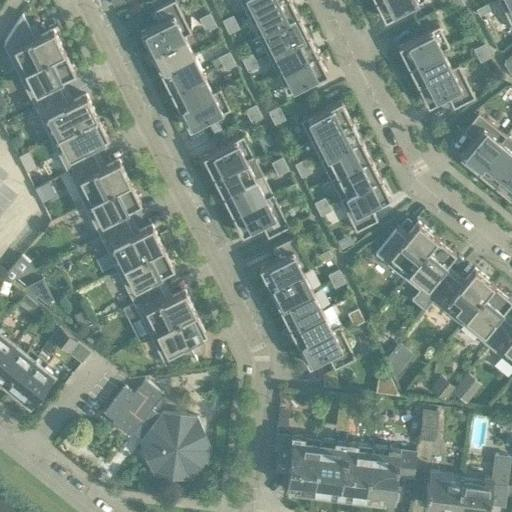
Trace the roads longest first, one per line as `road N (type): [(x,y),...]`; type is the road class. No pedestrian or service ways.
road 1 (residential): [(243,511),(261,361),(82,0)]
road 2 (residential): [(511,249),(417,166),(334,0)]
